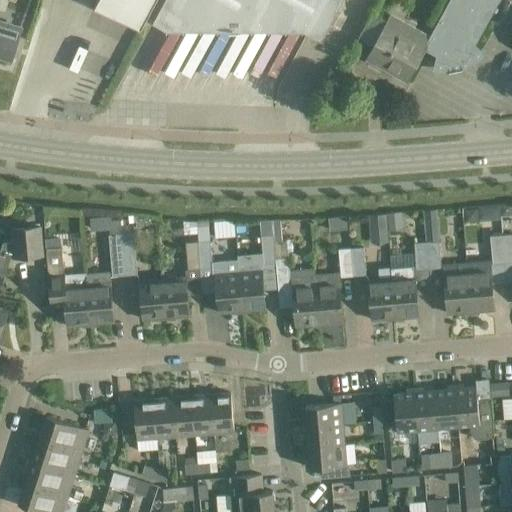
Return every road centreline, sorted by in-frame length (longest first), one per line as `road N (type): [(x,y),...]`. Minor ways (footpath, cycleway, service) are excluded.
road 1 (secondary): [(511,150),(275,167),(0,145)]
road 2 (residential): [(0,457),(29,372),(197,351),(279,364)]
road 3 (residential): [(279,364),(511,344)]
road 4 (residential): [(299,511),(283,457),(279,364)]
